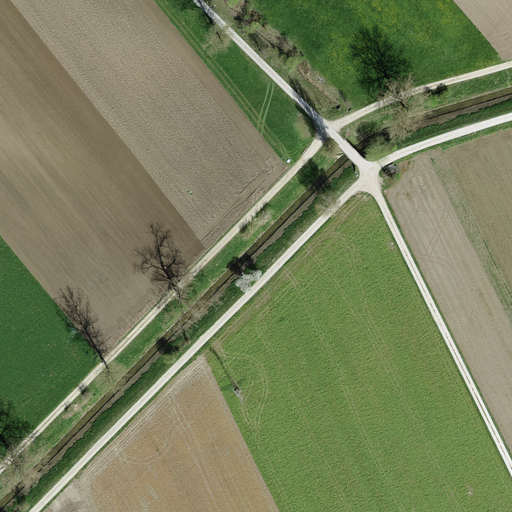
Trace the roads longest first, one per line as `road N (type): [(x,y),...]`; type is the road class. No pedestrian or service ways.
road 1 (track): [(0,467),(328,129),(384,101),(511,63)]
road 2 (track): [(366,172),(32,511)]
road 3 (track): [(511,468),(366,172)]
road 4 (track): [(197,0),(366,172)]
road 5 (track): [(511,117),(427,142),(366,172)]
